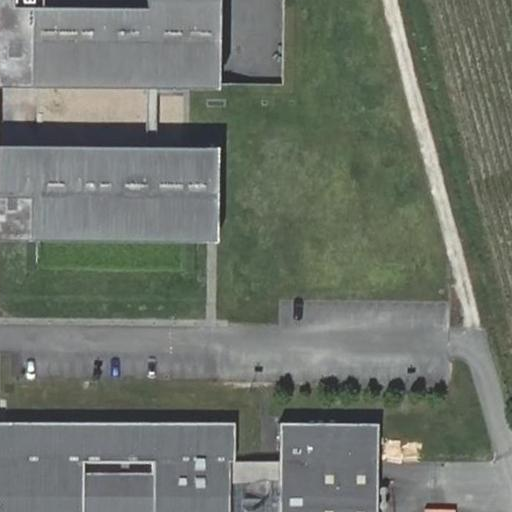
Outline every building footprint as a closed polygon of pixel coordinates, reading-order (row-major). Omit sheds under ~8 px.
[(0,0),(0,224),(195,226),(196,151),(155,150),(156,90),(196,92),(197,12),(147,12),(146,0),(0,0)] [(196,0),(146,0),(147,12),(197,12),(196,0)] [(196,92),(218,92),(218,0),(196,0),(197,12),(196,92)] [(196,246),(216,247),(217,152),(196,151),(195,226),(196,246)] [(0,224),(0,244),(196,246),(195,226),(0,224)] [(0,511),(0,428),(229,429),(234,424),(0,423),(0,511)] [(374,511),(375,425),(278,424),(278,462),(277,482),(278,511),(277,511),(374,511)] [(0,511),(228,511),(229,429),(0,428),(0,511)] [(278,462),(234,462),(234,482),(277,482),(278,462)]
